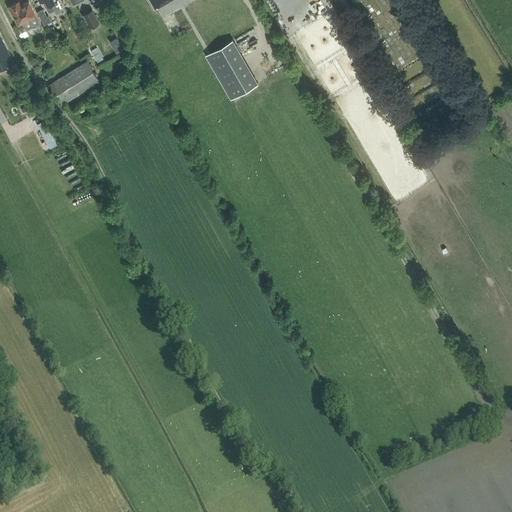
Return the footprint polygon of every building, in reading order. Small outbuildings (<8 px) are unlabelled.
[(38,23),(35,15),(36,15),(28,0),(20,4),(19,0),(8,5),(18,24),(20,23),(24,30),(38,23)] [(55,2),(53,0),(38,0),(39,1),(41,0),(43,0),(46,7),(51,4),(56,14),(63,11),(58,1),(55,2)] [(46,16),(43,8),(37,11),(43,24),(51,20),(48,15),(46,16)] [(90,27),(99,22),(92,9),(83,14),(90,27)] [(0,35),(0,69),(14,62),(0,35)] [(233,38),(206,52),(229,97),(257,83),(233,38)] [(99,82),(86,61),(48,84),(61,105),(99,82)] [(51,148),(60,145),(48,114),(39,117),(51,148)]
